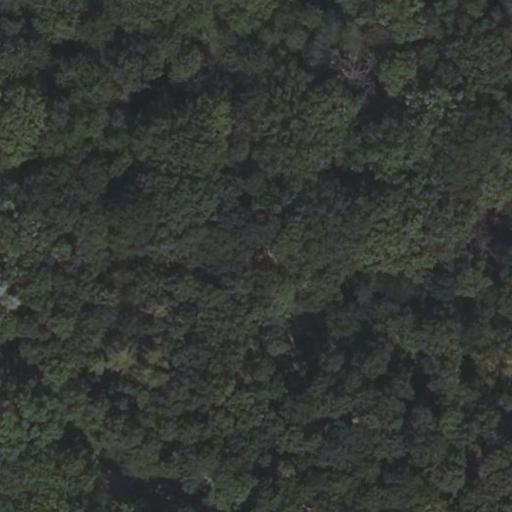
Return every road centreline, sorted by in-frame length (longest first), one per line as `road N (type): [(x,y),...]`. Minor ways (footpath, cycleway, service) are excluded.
road 1 (track): [(0,266),(511,246)]
road 2 (track): [(0,363),(74,447),(122,486),(182,511)]
